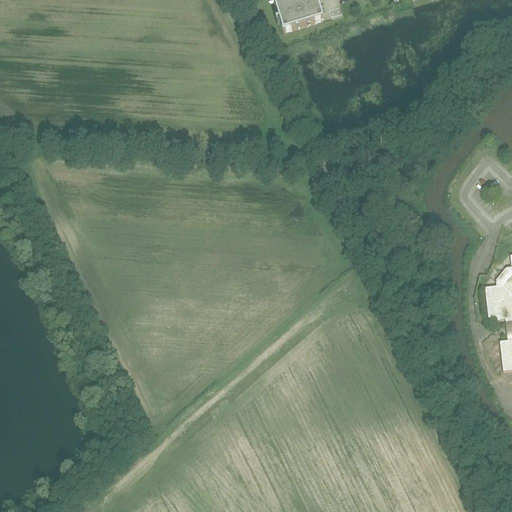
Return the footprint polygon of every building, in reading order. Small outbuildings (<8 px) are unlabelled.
[(272,0),(284,36),(324,24),(316,0),(315,1),(314,0),(272,0)] [(498,290),(491,312),(504,316),(501,325),(511,329),(511,321),(510,321),(511,315),(511,278),(502,274),(497,290),(498,290)] [(511,340),(502,340),(503,357),(505,357),(506,379),(511,378),(511,340)] [(352,368),(343,373),(353,389),(362,384),(352,368)] [(343,373),(334,379),(344,395),(353,389),(343,373)] [(334,379),(326,384),(336,400),(344,395),(334,379)] [(326,384),(317,389),(327,405),(336,400),(326,384)] [(317,389),(308,395),(318,411),(327,405),(317,389)] [(308,395),(300,400),(310,416),(318,411),(308,395)] [(300,400),(291,406),(301,422),(310,416),(300,400)] [(261,424),(252,430),(262,446),(271,440),(261,424)] [(252,430),(243,435),(253,451),(262,446),(252,430)] [(243,435),(235,441),(244,457),(253,451),(243,435)] [(397,435),(377,444),(382,456),(378,458),(381,463),(392,459),(390,453),(403,448),(397,435)] [(235,441),(226,446),(236,462),(244,457),(235,441)] [(226,446),(217,451),(227,467),(236,462),(226,446)] [(217,451),(209,457),(218,473),(227,467),(217,451)] [(209,457),(200,462),(210,478),(218,473),(209,457)] [(200,462),(191,468),(201,484),(210,478),(200,462)] [(403,476),(392,481),(394,486),(398,485),(403,497),(424,488),(418,476),(405,482),(403,476)] [(368,490),(357,495),(363,511),(368,511),(376,509),(371,497),(377,495),(372,484),(366,486),(368,490)] [(344,496),(338,498),(343,509),(348,507),(350,511),(363,511),(357,495),(345,500),(344,496)] [(158,511),(145,499),(136,508),(139,511),(169,511),(172,509),(168,505),(160,511),(158,511)]
